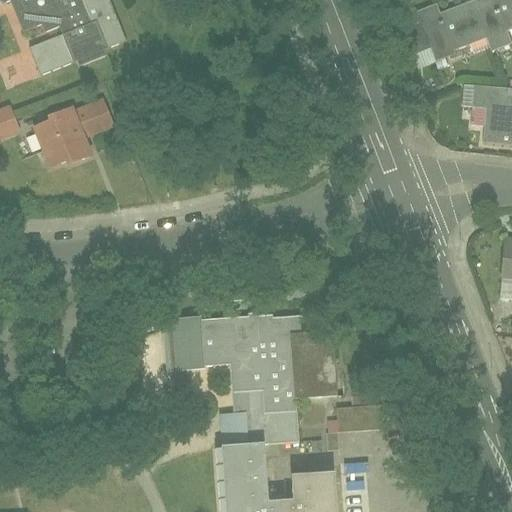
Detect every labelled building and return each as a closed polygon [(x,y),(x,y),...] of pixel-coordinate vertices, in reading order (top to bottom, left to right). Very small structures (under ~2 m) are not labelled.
[(45,0),(23,8),(46,76),(126,48),(109,0),(45,0)] [(511,0),(491,0),(452,15),(467,48),(511,30),(511,0)] [(511,90),(470,87),(467,144),(511,146),(511,90)] [(0,138),(18,133),(10,110),(0,113),(0,138)] [(67,116),(28,131),(43,172),(83,157),(67,116)] [(511,237),(507,238),(488,234),(485,270),(502,270),(498,305),(511,306),(511,237)] [(328,321),(166,326),(168,379),(206,378),(206,373),(228,373),(231,456),(221,456),(222,511),(343,511),(343,480),(287,482),(288,509),(269,509),(267,447),(333,445),(328,321)]
